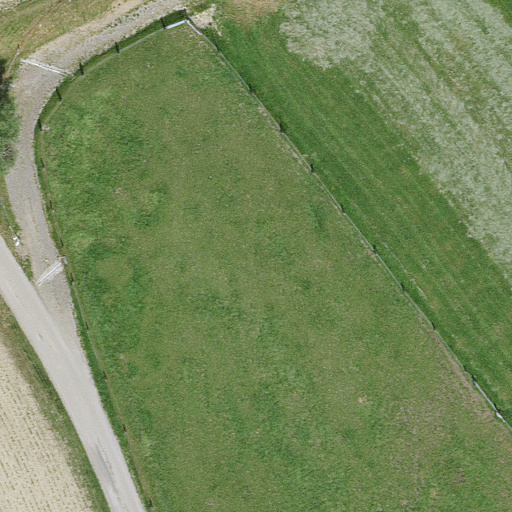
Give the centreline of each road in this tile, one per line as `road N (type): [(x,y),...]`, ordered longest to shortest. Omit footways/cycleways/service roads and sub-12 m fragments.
road 1 (track): [(57,67),(19,118),(15,178),(54,337)]
road 2 (unclassified): [(0,261),(54,337),(129,511)]
road 3 (track): [(0,72),(57,67),(158,0)]
